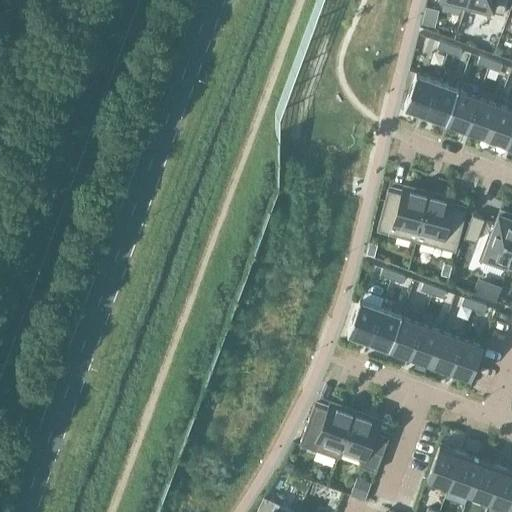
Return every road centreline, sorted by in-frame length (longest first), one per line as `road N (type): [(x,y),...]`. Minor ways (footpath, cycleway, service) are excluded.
road 1 (primary): [(22,511),(211,0)]
road 2 (primary): [(126,0),(0,344)]
road 3 (residential): [(345,365),(511,428)]
